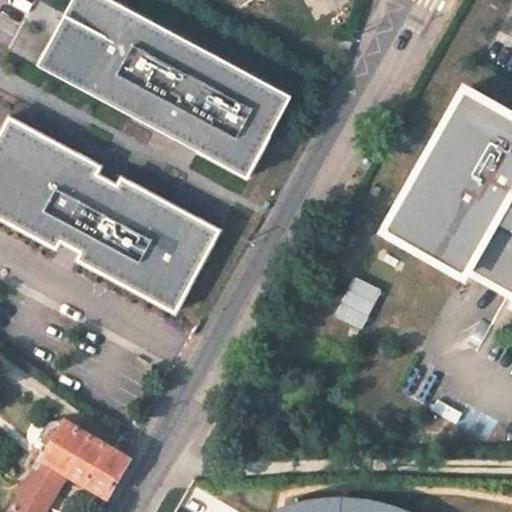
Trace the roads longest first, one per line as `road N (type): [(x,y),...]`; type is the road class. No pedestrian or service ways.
road 1 (tertiary): [(126,511),(411,0)]
road 2 (track): [(151,463),(511,464)]
